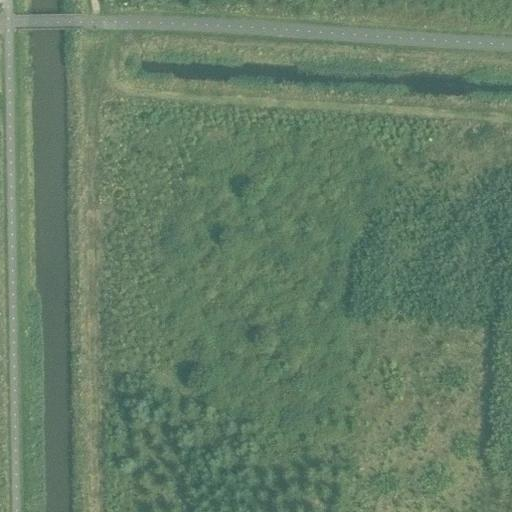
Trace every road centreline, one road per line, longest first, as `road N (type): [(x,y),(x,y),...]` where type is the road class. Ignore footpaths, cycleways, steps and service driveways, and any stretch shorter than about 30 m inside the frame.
road 1 (track): [(109,511),(97,23)]
road 2 (track): [(511,62),(111,37),(97,23)]
